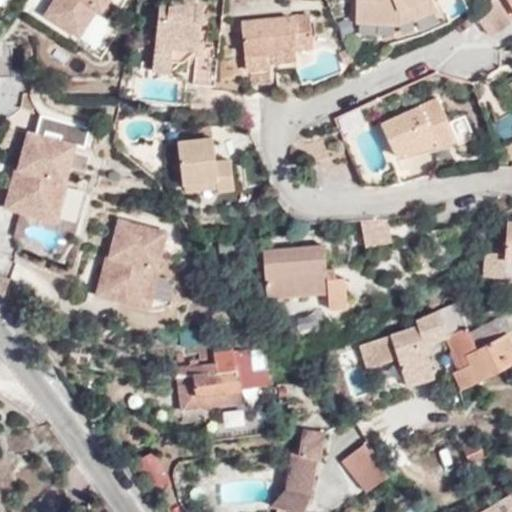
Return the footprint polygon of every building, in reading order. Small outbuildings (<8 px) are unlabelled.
[(102,12),(109,0),(56,0),(46,16),(80,37),(97,9),(102,12)] [(161,0),(154,58),(172,60),(174,46),(184,38),(200,39),(204,5),(195,5),(195,0),(169,0),(169,2),(161,0)] [(355,0),(355,22),(396,23),(396,8),(407,4),(412,16),(413,18),(435,8),(430,0),(355,0)] [(511,21),(511,17),(501,0),(489,0),(472,10),(488,33),(496,31),(511,21)] [(396,8),(396,23),(412,16),(407,4),(396,8)] [(245,73),(250,73),(270,70),(269,65),(267,46),(294,44),(295,49),(312,48),(308,15),(240,22),(245,73)] [(184,38),(174,46),(199,49),(199,47),(200,39),(184,38)] [(296,62),(295,49),(294,44),(267,46),(269,65),(296,62)] [(199,49),(195,83),(211,85),(213,58),(214,48),(199,47),(199,49)] [(13,49),(1,48),(0,57),(0,78),(13,79),(13,49)] [(213,58),(211,85),(215,86),(219,49),(214,48),(213,58)] [(154,58),(153,69),(171,71),(172,60),(154,58)] [(270,70),(250,73),(251,87),(271,85),(270,70)] [(455,139),(438,99),(382,124),(396,156),(407,151),(408,154),(435,142),(438,147),(455,139)] [(212,126),(207,125),(192,128),(194,140),(213,139),(212,126)] [(29,133),(19,170),(22,171),(19,181),(14,180),(6,208),(21,213),(23,206),(59,215),(68,183),(66,182),(76,146),(29,133)] [(213,139),(194,140),(178,142),(183,184),(187,183),(216,180),(218,187),(219,192),(234,190),(231,161),(216,163),(213,139)] [(22,171),(19,170),(17,169),(14,180),(19,181),(22,171)] [(188,191),(218,187),(216,180),(187,183),(188,191)] [(58,223),(59,215),(23,206),(21,213),(58,223)] [(120,220),(111,256),(114,257),(111,268),(105,267),(97,296),(113,300),(115,293),(151,303),(160,270),(157,270),(166,233),(120,220)] [(363,226),(364,244),(388,242),(386,224),(363,226)] [(344,278),(334,278),(326,279),(325,270),(323,245),(263,251),(267,298),(327,293),(329,309),(346,307),(344,278)] [(505,260),(505,254),(485,252),(483,276),(503,278),(505,260)] [(114,257),(111,256),(108,256),(105,267),(111,268),(114,257)] [(326,279),(334,278),(333,270),(325,270),(326,279)] [(0,276),(0,292),(4,298),(11,280),(0,276)] [(149,309),(151,303),(115,293),(113,300),(149,309)] [(475,348),(469,333),(454,303),(415,321),(418,326),(358,345),(365,367),(397,357),(406,386),(433,377),(423,344),(445,335),(460,367),(461,370),(470,365),(466,357),(477,351),(475,348)] [(200,325),(179,329),(181,341),(202,338),(200,325)] [(511,338),(509,333),(475,348),(477,351),(466,357),(470,365),(461,370),(460,367),(454,372),(462,388),(511,364),(511,338)] [(181,397),(241,390),(269,387),(267,371),(265,371),(253,372),(250,352),(250,350),(235,351),(234,349),(213,351),(213,349),(202,350),(202,358),(214,357),(214,363),(178,366),(181,397)] [(253,372),(265,371),(262,350),(250,352),(253,372)] [(242,403),(241,390),(181,397),(183,410),(242,403)] [(272,507),(277,507),(276,511),(288,511),(289,510),(302,511),(310,494),(316,458),(320,458),(324,432),(302,428),(298,453),(291,451),(286,489),(270,505),(272,507)] [(343,461),(369,492),(390,474),(388,472),(364,443),(343,461)] [(486,460),(479,444),(465,450),(472,466),(486,460)] [(171,484),(157,457),(140,465),(153,492),(171,484)] [(511,511),(511,496),(511,495),(484,511),(511,511)]
